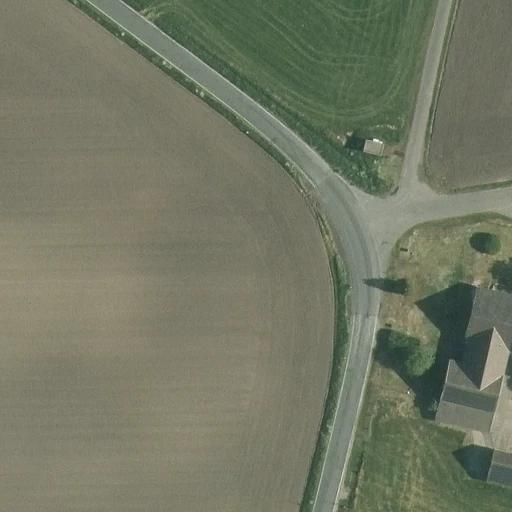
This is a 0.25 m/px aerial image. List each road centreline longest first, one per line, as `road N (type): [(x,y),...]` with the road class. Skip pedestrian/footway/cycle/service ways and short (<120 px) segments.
road 1 (secondary): [(349,225),(322,178),(278,137),(98,0)]
road 2 (secondary): [(322,511),(364,318),(361,260),(349,225)]
road 3 (unclassified): [(408,216),(451,0)]
